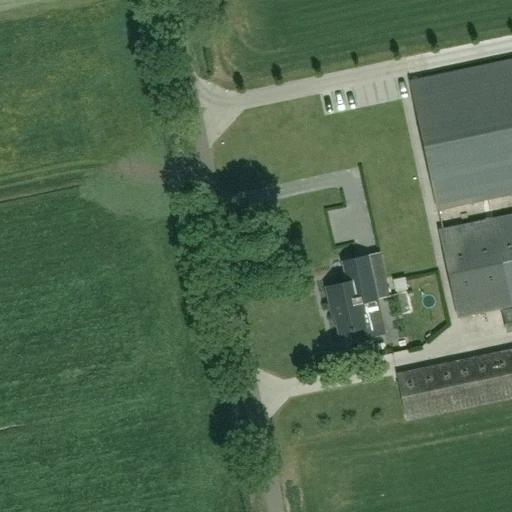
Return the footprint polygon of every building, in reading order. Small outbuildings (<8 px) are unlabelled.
[(511,61),(411,83),(437,210),(511,194),(511,61)] [(511,215),(442,230),(460,317),(502,308),(507,332),(511,330),(511,215)] [(362,313),(365,312),(363,302),(389,296),(386,283),(372,286),(366,257),(351,260),(356,281),(327,287),(331,308),(334,307),(339,333),(365,327),(362,313)] [(412,348),(408,336),(395,340),(400,353),(412,348)] [(511,349),(397,373),(407,419),(511,396),(511,349)]
